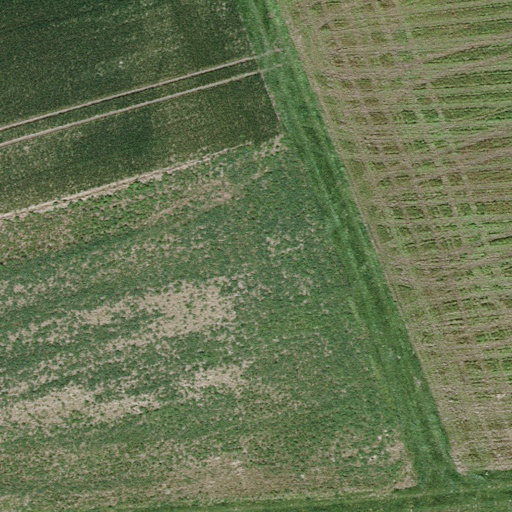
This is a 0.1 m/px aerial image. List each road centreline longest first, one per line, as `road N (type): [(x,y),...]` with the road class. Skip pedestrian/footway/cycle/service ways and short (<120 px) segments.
road 1 (track): [(444,480),(251,0)]
road 2 (track): [(94,511),(511,473)]
